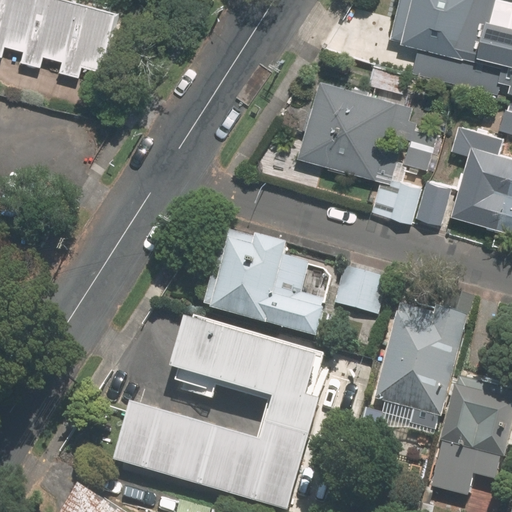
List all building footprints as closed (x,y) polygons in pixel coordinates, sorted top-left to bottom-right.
[(125,7),(97,0),(0,0),(0,53),(10,56),(13,45),(30,50),(27,60),(48,66),(51,56),(71,61),(69,71),(86,76),(89,66),(108,71),(125,7)] [(420,41),(414,66),(511,89),(511,0),(399,0),(391,35),(420,41)] [(404,81),(368,70),(363,87),(399,98),(404,81)] [(419,106),(326,80),(304,157),(387,181),(378,213),(420,225),(431,189),(410,183),(415,166),(433,172),(444,135),(425,130),(428,122),(416,119),(419,106)] [(511,93),(511,94),(501,134),(511,136),(511,93)] [(474,156),(457,215),(511,230),(511,154),(506,153),(510,140),(461,126),(455,150),(474,156)] [(227,238),(208,310),(321,341),(332,301),(335,291),(340,272),(288,258),(289,255),(292,246),(260,237),(257,246),(227,238)] [(388,277),(344,267),(335,306),(379,316),(388,277)] [(412,300),(382,400),(448,419),(477,319),(412,300)] [(323,361),(190,325),(175,378),(278,406),(266,449),(135,413),(119,472),(266,511),(296,511),(325,407),(311,404),(323,361)] [(496,386),(465,379),(439,488),(476,497),(481,476),(508,482),(511,466),(511,391),(508,391),(506,398),(493,395),(496,386)] [(115,511),(85,494),(72,511),(115,511)]
